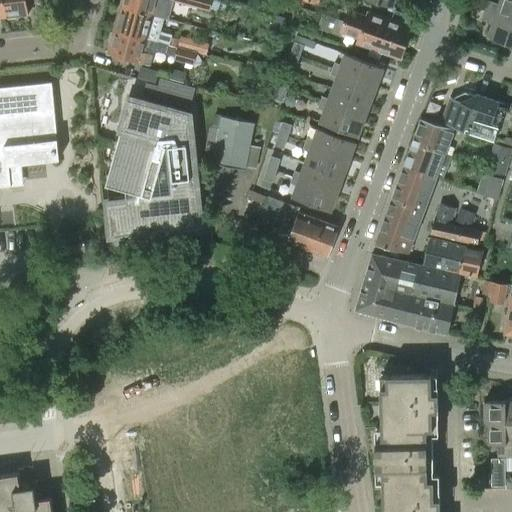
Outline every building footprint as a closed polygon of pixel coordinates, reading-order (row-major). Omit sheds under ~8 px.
[(1,0),(3,17),(5,20),(15,19),(16,16),(28,14),(25,0),(1,0)] [(121,0),(120,7),(153,16),(157,0),(121,0)] [(169,0),(169,1),(209,12),(212,0),(169,0)] [(487,1),(484,11),(511,20),(511,0),(499,0),(498,4),(487,1)] [(153,16),(120,7),(114,30),(147,39),(153,16)] [(344,21),(405,43),(410,29),(368,14),(366,18),(347,11),(344,21)] [(511,20),(484,11),(481,21),(491,25),(487,37),(511,45),(511,20)] [(405,43),(344,21),(343,22),(322,14),(317,28),(340,37),(342,32),(359,38),(358,42),(400,57),(405,43)] [(274,15),(270,29),(281,33),(282,31),(286,18),(274,15)] [(147,39),(114,30),(113,32),(110,33),(108,40),(110,43),(107,54),(150,66),(153,55),(143,53),(147,39)] [(168,36),(166,44),(178,47),(180,39),(168,36)] [(180,39),(178,47),(196,52),(199,41),(181,37),(180,39)] [(303,45),(294,42),(289,53),(299,57),(303,45)] [(178,47),(176,55),(175,59),(192,64),(196,52),(178,47)] [(289,53),(285,65),(295,68),(299,57),(289,53)] [(331,69),(377,85),(383,68),(343,54),(339,65),(334,63),(331,69)] [(141,67),(138,78),(155,83),(158,72),(141,67)] [(377,85),(331,69),(329,75),(335,77),(331,88),(371,102),(377,85)] [(281,76),(277,88),(286,91),(291,79),(281,76)] [(146,83),(143,94),(189,108),(195,88),(160,78),(158,86),(146,83)] [(60,160),(52,81),(0,86),(0,188),(11,187),(8,165),(60,160)] [(277,88),(273,99),(282,102),(286,91),(277,88)] [(331,88),(327,99),(321,96),(319,103),(365,119),(371,102),(331,88)] [(441,122),(511,144),(511,104),(510,104),(510,106),(476,95),(474,96),(465,93),(453,98),(449,97),(441,122)] [(132,231),(142,230),(154,229),(154,230),(199,226),(192,152),(184,152),(183,147),(184,147),(192,117),(130,100),(122,130),(124,131),(123,135),(119,134),(105,185),(125,190),(126,202),(108,204),(111,238),(121,235),(127,234),(132,233),(132,231)] [(365,119),(319,103),(317,109),(323,111),(319,123),(358,137),(365,119)] [(214,115),(212,126),(219,128),(222,116),(214,115)] [(219,128),(214,152),(212,163),(244,169),(245,166),(249,145),(253,122),(222,116),(219,128)] [(412,144),(445,154),(454,129),(421,119),(412,144)] [(282,123),(278,134),(287,137),(291,126),(282,123)] [(306,138),(304,143),(350,160),(356,142),(316,128),(312,140),(306,138)] [(278,134),(274,146),(283,149),(287,137),(278,134)] [(350,160),(304,143),(302,150),(308,152),(304,163),(344,177),(350,160)] [(511,151),(511,148),(495,143),(485,174),(493,176),(503,180),(511,151)] [(445,154),(412,144),(404,167),(436,177),(442,179),(450,157),(444,154),(445,154)] [(259,147),(249,145),(245,166),(255,168),(259,147)] [(280,160),(271,157),(267,168),(276,171),(280,160)] [(294,171),(292,178),(338,194),(344,177),(304,163),(300,173),(294,171)] [(436,177),(404,167),(375,245),(408,252),(436,177)] [(276,171),(267,168),(263,180),(272,183),(276,171)] [(503,180),(493,176),(487,196),(497,199),(503,180)] [(338,194),(292,178),(290,183),(296,185),(291,197),(331,212),(338,194)] [(294,207),(267,197),(260,215),(287,225),(294,207)] [(458,239),(461,227),(450,224),(455,208),(440,202),(434,220),(431,233),(458,239)] [(460,210),(456,221),(469,226),(473,215),(460,210)] [(337,228),(298,213),(287,243),(326,258),(337,228)] [(469,242),(472,229),(461,227),(458,239),(469,242)] [(472,229),(469,242),(478,244),(481,231),(472,229)] [(470,248),(430,237),(423,263),(477,276),(483,249),(470,248)] [(364,282),(452,304),(459,274),(372,254),(364,282)] [(491,295),(493,282),(482,280),(480,292),(491,295)] [(452,304),(364,282),(355,310),(445,333),(452,304)] [(493,282),(491,295),(489,301),(504,304),(507,284),(493,282)] [(102,373),(88,375),(91,400),(105,398),(102,373)] [(379,374),(380,417),(392,417),(392,427),(386,427),(386,439),(374,439),(375,470),(387,470),(387,482),(393,482),(393,491),(381,492),(381,511),(412,511),(413,508),(433,507),(433,477),(426,477),(425,431),(431,430),(430,373),(379,374)] [(511,443),(511,400),(503,401),(505,457),(511,456),(511,449),(511,443)] [(505,457),(503,401),(483,401),(484,444),(496,444),(496,457),(505,457)] [(493,470),(493,490),(505,489),(504,469),(493,470)] [(0,511),(51,511),(50,503),(51,503),(51,497),(45,498),(45,499),(37,500),(36,495),(34,495),(35,494),(35,493),(36,491),(36,490),(35,489),(35,487),(34,486),(33,485),(32,485),(30,484),(28,484),(26,485),(25,486),(25,487),(24,485),(19,486),(18,478),(19,478),(18,472),(13,473),(13,474),(0,476),(0,474),(0,511)]
